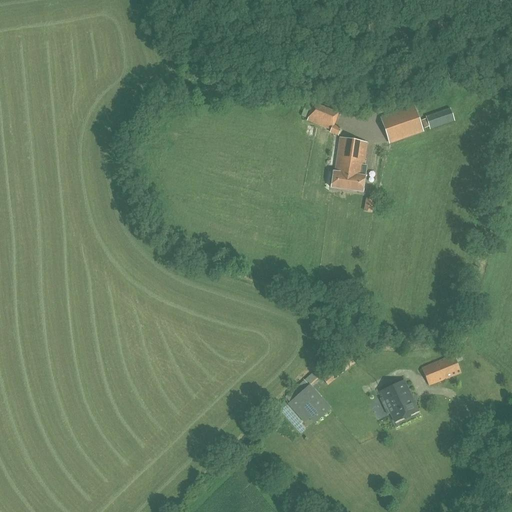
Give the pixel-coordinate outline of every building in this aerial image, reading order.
[(334,126),(340,113),(314,103),(306,124),(314,128),(316,125),(330,131),(329,133),(338,137),(341,128),(334,126)] [(390,143),(421,132),(413,108),(381,118),(390,143)] [(430,130),(455,122),(450,108),(425,116),(426,119),(422,121),(424,129),(429,127),(430,130)] [(364,176),(365,171),(363,171),(367,143),(340,139),(334,172),(333,172),(331,188),(363,193),(365,176),(364,176)] [(421,368),(429,386),(461,373),(454,355),(421,368)] [(468,370),(470,379),(478,377),(475,368),(468,370)] [(410,416),(418,411),(402,380),(379,392),(384,401),(381,402),(387,415),(390,414),(395,424),(404,419),(405,420),(411,417),(410,416)] [(314,425),(331,411),(309,386),(287,405),(303,423),(308,419),(314,425)]
